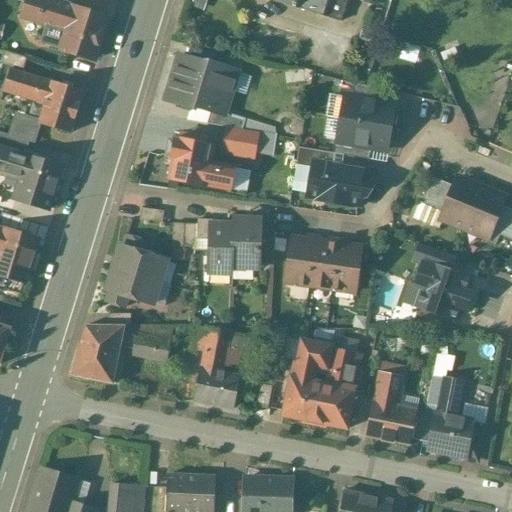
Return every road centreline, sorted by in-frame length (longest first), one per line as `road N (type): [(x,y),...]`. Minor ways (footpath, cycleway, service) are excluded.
road 1 (residential): [(29,394),(511,496)]
road 2 (secondary): [(150,0),(29,394)]
